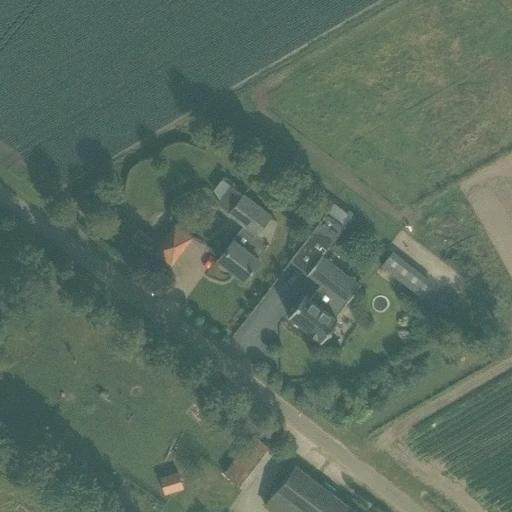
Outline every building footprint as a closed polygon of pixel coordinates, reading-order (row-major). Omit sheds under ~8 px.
[(243,226),(231,240),(217,259),(243,280),(258,261),(256,260),(268,245),(276,222),(270,217),(271,215),(242,193),(227,213),(243,226)] [(335,238),(344,226),(326,212),(316,224),(335,238)] [(155,251),(159,245),(139,229),(131,239),(151,254),(154,250),(155,251)] [(165,238),(159,245),(155,251),(171,263),(180,251),(165,238)] [(422,298),(433,283),(392,251),(380,266),(422,298)] [(344,304),(360,284),(323,255),(308,274),(322,285),(311,299),(306,294),(305,293),(289,315),(290,316),(290,315),(309,329),(308,330),(316,336),(316,335),(320,338),(319,338),(320,339),(337,318),(336,317),(335,316),(344,304)] [(235,460),(224,475),(243,490),(255,475),(235,460)] [(354,511),(294,465),(264,506),(272,511),(354,511)] [(159,477),(164,494),(183,489),(178,472),(159,477)]
